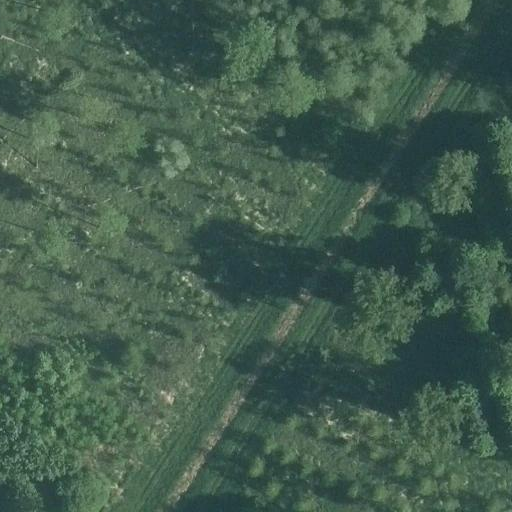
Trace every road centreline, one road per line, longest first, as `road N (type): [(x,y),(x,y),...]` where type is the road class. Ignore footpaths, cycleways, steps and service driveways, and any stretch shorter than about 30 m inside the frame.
road 1 (track): [(147,511),(475,0)]
road 2 (track): [(190,511),(511,10)]
